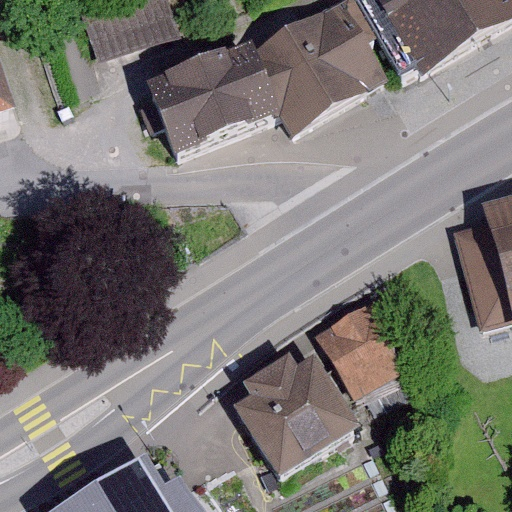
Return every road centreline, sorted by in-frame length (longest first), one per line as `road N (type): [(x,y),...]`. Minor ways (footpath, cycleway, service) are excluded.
road 1 (primary): [(0,502),(65,470),(212,358),(268,291)]
road 2 (primary): [(268,291),(163,339),(0,441)]
road 3 (residential): [(306,0),(139,94),(96,130),(96,189)]
road 4 (residential): [(96,189),(276,184),(308,191),(345,237)]
road 5 (primary): [(511,138),(345,237)]
